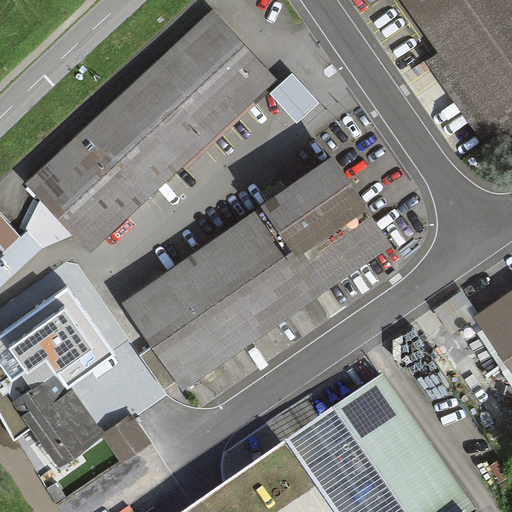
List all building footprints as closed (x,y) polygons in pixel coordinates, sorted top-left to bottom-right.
[(511,0),(403,0),(493,135),(511,122),(511,0)] [(89,246),(270,78),(213,17),(32,185),(89,246)] [(318,103),(293,74),(273,91),(297,121),(318,103)] [(298,261),(366,213),(331,163),(263,211),(298,261)] [(298,261),(263,211),(128,304),(185,385),(388,244),(366,213),(298,261)] [(0,253),(20,234),(0,213),(0,253)] [(116,356),(68,288),(0,336),(0,416),(14,442),(32,430),(59,468),(106,436),(122,461),(151,442),(132,413),(103,432),(73,387),(116,356)] [(511,290),(481,312),(511,355),(511,290)] [(477,511),(383,375),(334,409),(405,511),(477,511)] [(405,511),(334,409),(287,441),(335,511),(405,511)] [(335,511),(287,441),(183,511),(335,511)]
